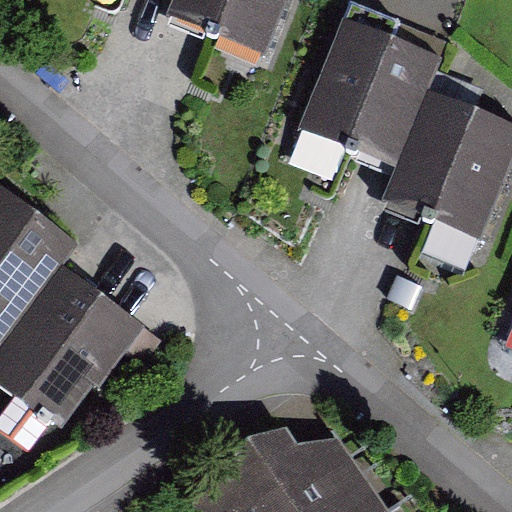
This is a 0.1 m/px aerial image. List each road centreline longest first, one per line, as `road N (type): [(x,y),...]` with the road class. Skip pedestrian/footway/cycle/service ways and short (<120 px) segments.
road 1 (residential): [(309,321),(0,50)]
road 2 (residential): [(28,511),(309,321)]
road 3 (residential): [(309,321),(511,482)]
